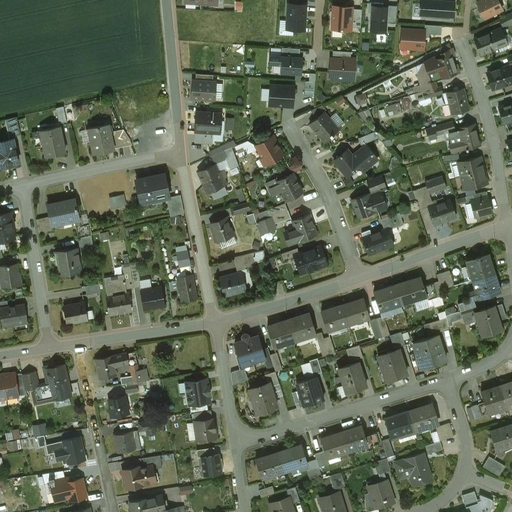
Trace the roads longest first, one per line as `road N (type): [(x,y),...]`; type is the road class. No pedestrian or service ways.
road 1 (residential): [(233,445),(446,380)]
road 2 (residential): [(507,226),(488,119),(460,34)]
road 3 (residential): [(358,279),(329,196),(286,116)]
road 4 (residential): [(216,320),(181,151)]
road 5 (residential): [(76,344),(113,511)]
road 6 (residential): [(49,348),(24,185)]
road 7 (residential): [(24,185),(181,151)]
road 8 (residential): [(507,226),(358,279)]
road 9 (residential): [(181,151),(165,0)]
road 10 (residential): [(426,511),(456,487),(466,457),(446,380)]
road 11 (residential): [(358,279),(216,320)]
road 12 (residential): [(216,320),(76,344)]
road 13 (residential): [(233,445),(216,320)]
